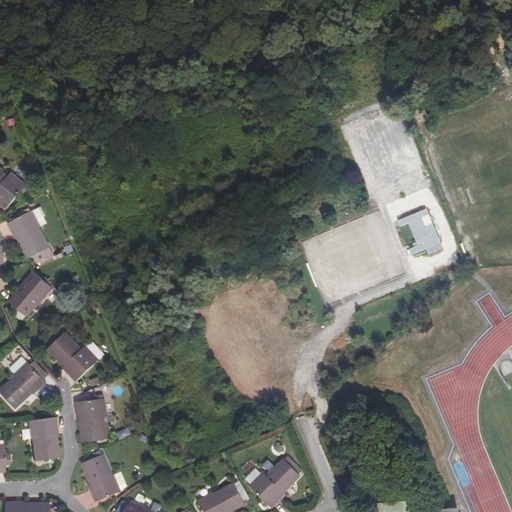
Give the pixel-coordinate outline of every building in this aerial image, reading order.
[(0,204),(6,210),(26,186),(11,174),(8,179),(0,172),(0,204)] [(429,209),(398,219),(400,226),(410,223),(417,244),(408,247),(411,255),(427,249),(429,254),(443,249),(429,209)] [(39,264),(41,263),(52,257),(53,256),(38,228),(40,227),(31,212),(8,224),(15,235),(17,234),(19,239),(30,259),(34,256),(39,264)] [(41,263),(43,266),(54,261),(52,257),(41,263)] [(51,286),(43,280),(35,272),(27,281),(29,283),(25,287),(23,285),(17,292),(19,293),(10,303),(26,317),(34,307),(35,308),(53,288),(51,286)] [(46,277),(43,280),(51,286),(54,283),(46,277)] [(70,371),(68,373),(77,382),(99,361),(86,347),(81,351),(65,334),(49,349),(65,366),(70,371)] [(35,389),(37,391),(46,382),(28,363),(15,375),(17,377),(0,392),(15,408),(32,392),(35,389)] [(81,416),(82,420),(85,443),(106,440),(103,417),(105,417),(103,400),(77,403),(79,416),(81,416)] [(56,431),(54,418),(28,421),(30,439),(33,439),(36,462),(58,459),(55,436),(54,431),(56,431)] [(22,442),(29,440),(27,430),(20,431),(22,442)] [(94,490),(92,490),(97,502),(121,492),(114,475),(112,476),(103,456),(83,464),(92,485),(94,490)] [(280,497),(284,493),(301,476),(285,461),(269,478),(264,474),(251,487),(272,508),(281,499),(280,497)] [(229,511),(246,503),(235,484),(215,495),(214,493),(198,502),(203,511),(229,511)] [(407,511),(407,501),(375,502),(375,511),(407,511)] [(17,502),(5,503),(4,511),(48,511),(48,504),(24,504),(17,505),(17,502)] [(131,503),(126,511),(150,511),(143,508),(142,509),(131,503)]
